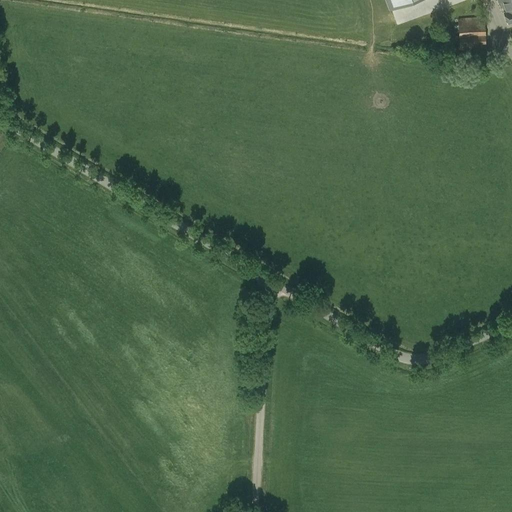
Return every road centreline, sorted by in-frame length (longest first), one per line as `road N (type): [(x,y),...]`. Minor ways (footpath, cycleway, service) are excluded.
road 1 (tertiary): [(0,118),(268,279)]
road 2 (tertiary): [(268,279),(413,362),(511,324)]
road 3 (unclassified): [(254,511),(268,279)]
